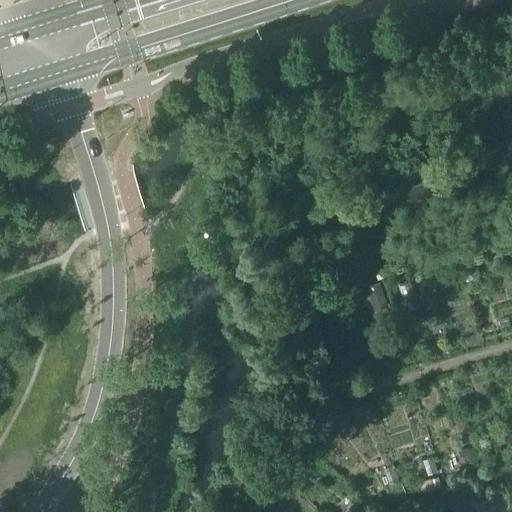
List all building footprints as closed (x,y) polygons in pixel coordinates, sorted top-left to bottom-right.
[(461,264),(465,277),(478,273),(474,260),(461,264)] [(379,282),(366,287),(374,309),(387,304),(379,282)] [(299,305),(303,316),(314,312),(310,301),(299,305)] [(437,478),(431,480),(434,490),(440,488),(437,478)] [(477,504),(479,511),(494,511),(490,500),(477,504)] [(345,511),(362,511),(353,503),(345,511)]
